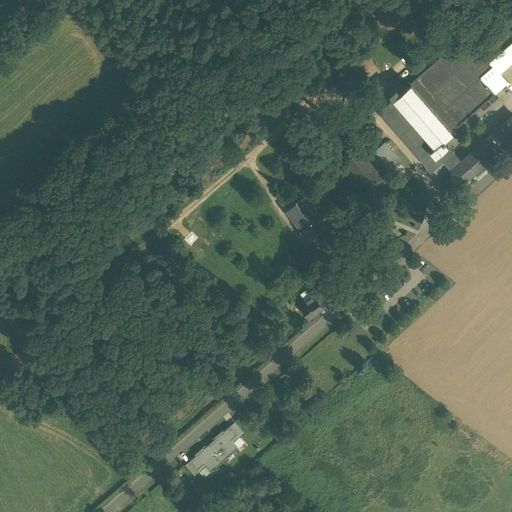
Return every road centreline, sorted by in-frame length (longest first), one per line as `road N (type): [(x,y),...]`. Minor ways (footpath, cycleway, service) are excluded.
road 1 (track): [(425,0),(176,223),(195,243)]
road 2 (track): [(364,55),(381,74),(374,107),(420,164),(349,219)]
